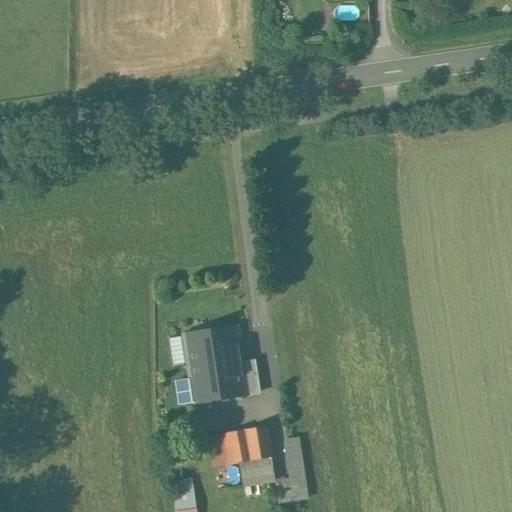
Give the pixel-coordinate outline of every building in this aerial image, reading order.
[(235,329),(186,335),(190,369),(239,361),(235,329)] [(239,361),(190,369),(195,402),(257,393),(253,363),(240,365),(239,361)] [(266,427),(220,435),(224,465),(240,462),(244,485),(274,480),(266,427)] [(220,435),(208,437),(212,467),(224,465),(220,435)] [(286,478),(291,501),(307,498),(302,474),(286,478)] [(173,479),(174,511),(196,511),(195,478),(173,479)]
